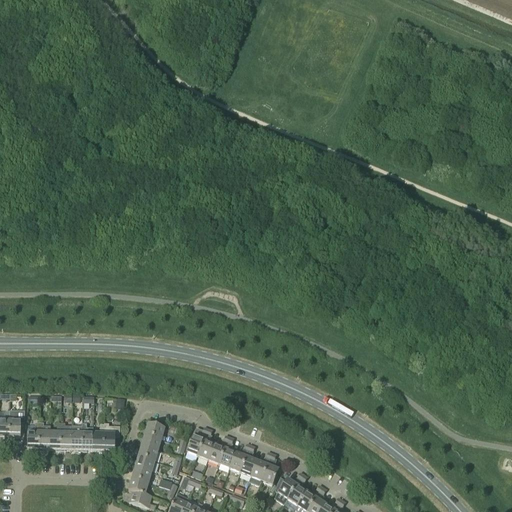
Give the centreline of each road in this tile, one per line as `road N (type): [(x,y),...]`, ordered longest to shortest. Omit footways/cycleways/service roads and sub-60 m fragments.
road 1 (secondary): [(459,511),(391,448),(269,379),(139,347),(0,344)]
road 2 (track): [(511,225),(221,106),(173,78),(97,0)]
road 3 (residential): [(372,511),(292,459),(195,414),(143,407)]
road 4 (residential): [(16,480),(114,482),(143,407)]
road 5 (unknown): [(511,57),(377,0)]
